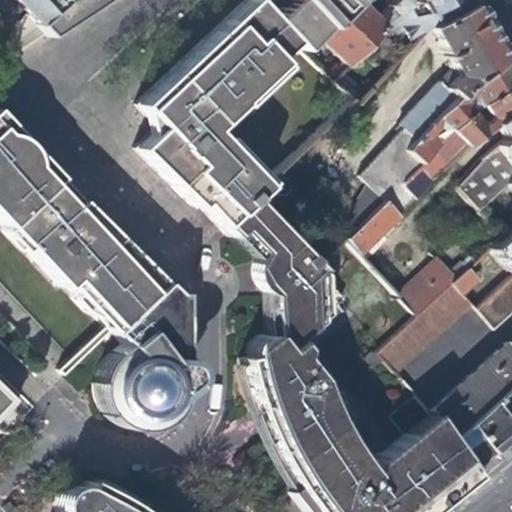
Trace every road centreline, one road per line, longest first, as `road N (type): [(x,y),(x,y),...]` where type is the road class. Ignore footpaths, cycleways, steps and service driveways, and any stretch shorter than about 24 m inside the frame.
road 1 (unknown): [(392,115),(274,329),(331,291),(368,226),(398,144),(396,129)]
road 2 (residential): [(179,451),(200,398),(206,333),(207,283),(185,259)]
road 3 (residential): [(64,426),(122,454),(179,451)]
